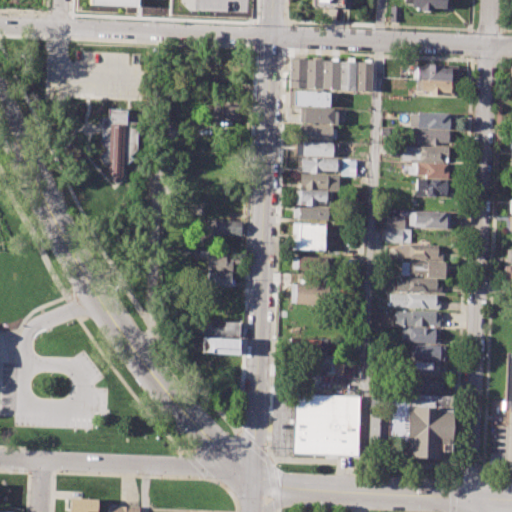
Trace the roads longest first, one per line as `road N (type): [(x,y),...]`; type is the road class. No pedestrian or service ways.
road 1 (residential): [(0,23),(511,46)]
road 2 (residential): [(271,0),(251,484)]
road 3 (residential): [(487,45),(468,499)]
road 4 (tertiary): [(0,106),(97,297),(157,380),(235,465)]
road 5 (tertiary): [(468,499),(276,495),(251,484)]
road 6 (residential): [(146,463),(0,457)]
road 7 (residential): [(22,407),(26,334),(71,309)]
